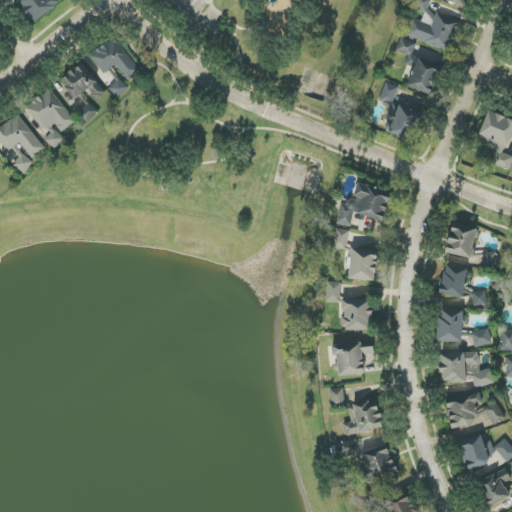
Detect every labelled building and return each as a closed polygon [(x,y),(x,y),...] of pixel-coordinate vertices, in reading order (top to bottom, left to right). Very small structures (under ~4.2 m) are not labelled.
[(19,0),(33,21),(66,0),(19,0)] [(461,22),(437,13),(437,14),(428,11),(431,0),(417,0),(415,8),(425,12),(422,22),(412,18),(406,36),(450,52),(461,22)] [(104,74),(117,65),(129,81),(141,71),(115,36),(90,56),(104,74)] [(408,56),(405,64),(415,67),(419,57),(413,54),(417,44),(402,38),(396,51),(408,56)] [(430,95),(442,67),(419,58),(408,86),(430,95)] [(76,100),(88,90),(97,101),(107,93),(83,63),(61,81),(76,100)] [(130,89),(112,70),(109,72),(117,81),(109,89),(119,100),(130,89)] [(379,101),(393,106),(399,87),(386,82),(379,101)] [(75,122),(50,89),(26,107),(54,144),(63,137),(60,133),(75,122)] [(423,115),(400,105),(389,131),(411,142),(423,115)] [(498,150),(492,164),(508,170),(511,159),(511,156),(505,154),(511,135),(511,120),(489,111),(477,142),(498,150)] [(32,159),(46,149),(18,114),(0,128),(0,141),(8,152),(20,143),(32,159)] [(34,162),(17,149),(15,152),(21,156),(13,166),(24,174),(34,162)] [(387,221),(392,191),(355,184),(351,206),(341,204),(337,224),(352,227),(354,215),(387,221)] [(446,253),(473,259),(479,229),(453,223),(446,253)] [(350,230),(336,229),(334,248),(347,250),(350,230)] [(376,281),(378,250),(351,249),(350,280),(376,281)] [(440,294),(464,299),(470,270),(447,265),(440,294)] [(340,283),(328,282),(327,302),(339,302),(340,283)] [(473,306),(487,306),(486,291),(473,292),(473,306)] [(373,330),(372,300),(342,300),(343,331),(373,330)] [(438,341),(462,343),(463,311),(439,310),(438,341)] [(492,344),(489,329),(472,333),(475,347),(492,344)] [(500,351),(511,351),(511,330),(501,331),(500,351)] [(365,374),(363,354),(374,353),(374,346),(362,347),(361,343),(331,345),(333,357),(338,357),(339,376),(365,374)] [(441,354),(442,383),(467,382),(466,378),(474,378),(474,387),(492,386),(491,370),(480,371),(479,352),(441,354)] [(330,389),(332,407),(346,406),(344,388),(330,389)] [(454,430),(476,423),(474,417),(484,414),(481,405),(484,405),(480,391),(445,401),(454,430)] [(347,436),(383,428),(376,398),(348,405),(352,422),(344,424),(347,436)] [(499,406),(487,410),(492,424),(504,420),(499,406)] [(505,462),(511,458),(511,445),(508,439),(493,448),(483,431),(458,446),(472,470),(500,454),(505,462)] [(387,442),(359,451),(355,438),(336,445),(341,459),(356,454),(365,483),(382,477),(382,479),(397,474),(387,442)] [(511,481),(508,472),(477,483),(487,508),(510,499),(504,483),(511,481)] [(390,511),(417,511),(411,497),(388,506),(390,511)]
